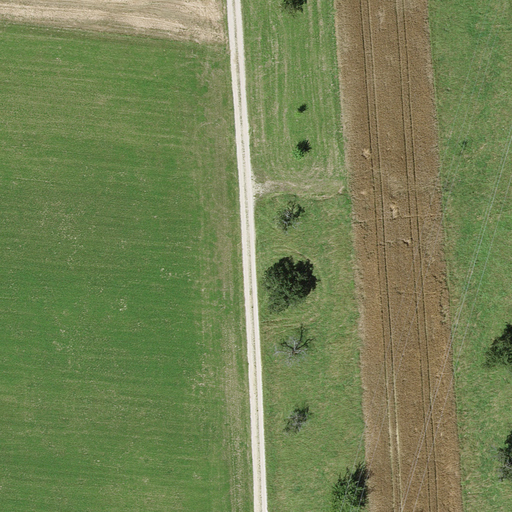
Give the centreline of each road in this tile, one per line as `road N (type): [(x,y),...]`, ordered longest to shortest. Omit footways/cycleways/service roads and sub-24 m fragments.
road 1 (track): [(260,511),(234,0)]
road 2 (track): [(245,188),(511,194)]
road 3 (track): [(0,30),(237,55)]
